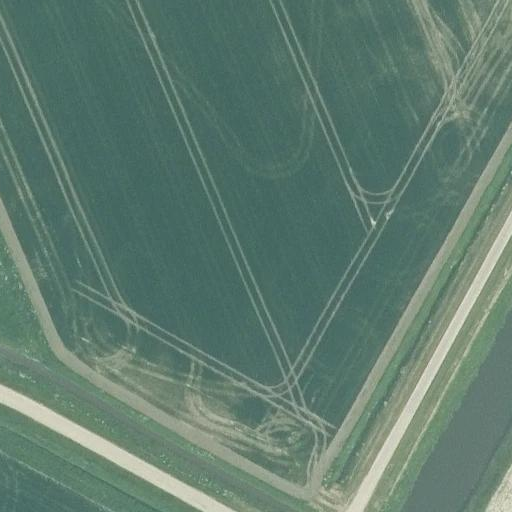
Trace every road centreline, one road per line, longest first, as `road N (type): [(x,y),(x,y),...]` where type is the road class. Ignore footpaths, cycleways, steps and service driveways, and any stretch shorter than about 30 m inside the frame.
road 1 (unclassified): [(356,511),(511,225)]
road 2 (unclassified): [(0,398),(221,511)]
